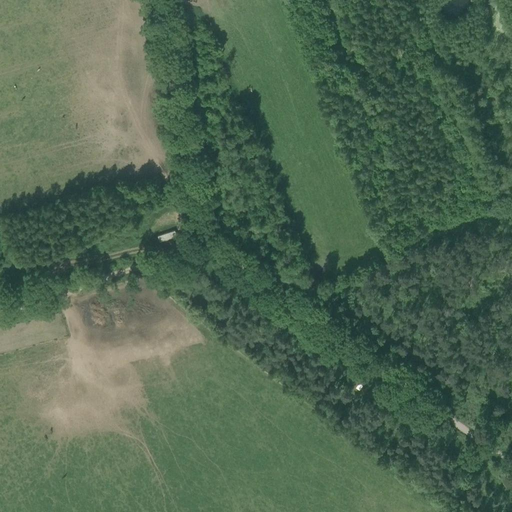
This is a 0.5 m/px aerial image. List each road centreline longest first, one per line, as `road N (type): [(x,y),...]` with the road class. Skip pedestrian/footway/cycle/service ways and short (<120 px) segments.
road 1 (track): [(511,466),(204,245)]
road 2 (track): [(204,245),(152,0)]
road 3 (track): [(0,309),(204,245)]
